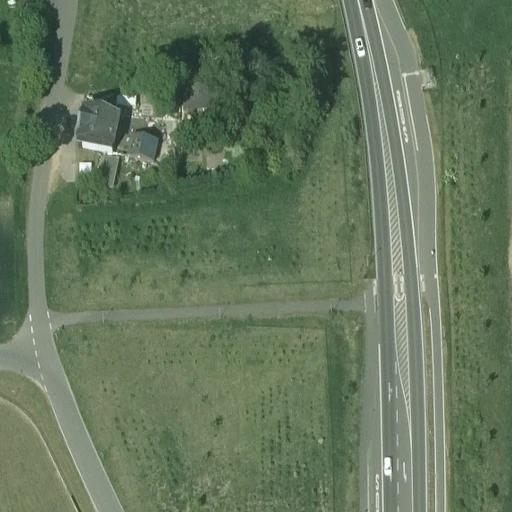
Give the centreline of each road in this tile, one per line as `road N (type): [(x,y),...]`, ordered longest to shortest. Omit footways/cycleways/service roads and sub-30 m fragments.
road 1 (secondary): [(403,511),(398,283),(378,97),(358,0)]
road 2 (residential): [(48,357),(37,299),(37,192),(72,0)]
road 3 (residential): [(48,357),(110,511)]
